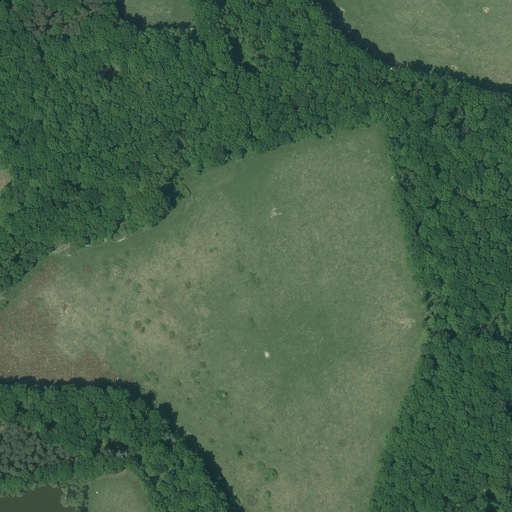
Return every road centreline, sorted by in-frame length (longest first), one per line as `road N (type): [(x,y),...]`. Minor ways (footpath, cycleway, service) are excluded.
road 1 (unclassified): [(297,0),(380,66),(511,97)]
road 2 (track): [(210,28),(120,33),(0,83)]
road 3 (track): [(156,511),(141,481),(125,470),(0,486)]
road 4 (track): [(249,198),(215,62)]
